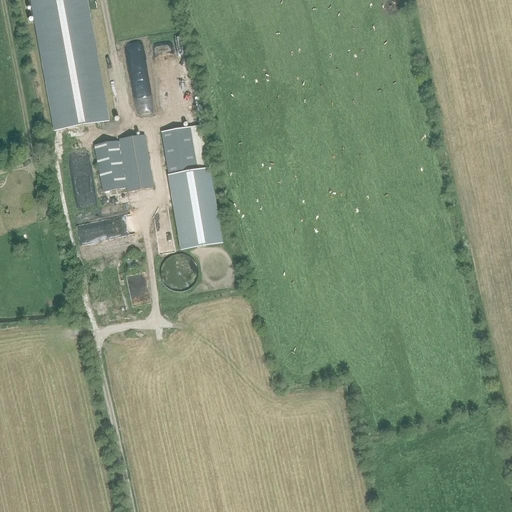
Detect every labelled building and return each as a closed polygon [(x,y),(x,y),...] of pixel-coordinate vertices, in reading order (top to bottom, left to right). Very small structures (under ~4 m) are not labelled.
[(107,122),(84,0),(31,0),(55,131),(107,122)] [(161,132),(169,176),(197,171),(189,128),(161,132)] [(127,193),(154,188),(145,136),(118,140),(118,142),(95,146),(102,192),(127,188),(127,193)] [(197,171),(169,176),(168,176),(167,176),(180,252),(223,245),(210,169),(197,171)] [(77,225),(82,245),(115,238),(110,218),(77,225)] [(152,303),(148,283),(144,284),(142,273),(127,276),(133,306),(152,303)]
